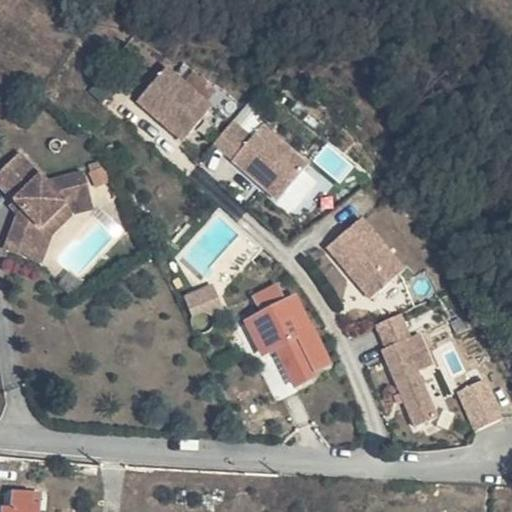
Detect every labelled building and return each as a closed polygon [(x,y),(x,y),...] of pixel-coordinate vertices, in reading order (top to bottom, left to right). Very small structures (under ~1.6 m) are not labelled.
[(180,125),(134,87),(106,119),(153,156),(180,125)] [(71,97),(58,113),(71,122),(83,108),(71,97)] [(218,152),(204,139),(186,159),(201,173),(218,152)] [(279,186),(234,147),(224,158),(206,178),(249,219),(279,186)] [(22,152),(0,172),(0,183),(16,200),(19,197),(27,205),(20,212),(15,237),(38,241),(42,227),(56,213),(68,202),(91,199),(87,175),(49,179),(22,152)] [(218,152),(201,173),(206,178),(224,158),(218,152)] [(279,186),(249,219),(261,228),(290,195),(279,186)] [(27,205),(19,197),(16,200),(12,205),(20,212),(27,205)] [(38,241),(15,237),(12,251),(47,256),(53,229),(62,219),(56,213),(42,227),(38,241)] [(368,283),(329,238),(297,266),(335,311),(368,283)] [(222,260),(203,243),(195,252),(213,268),(222,260)] [(186,294),(196,316),(224,304),(215,282),(186,294)] [(210,339),(220,355),(255,337),(248,326),(256,322),(242,297),(215,313),(226,331),(210,339)] [(180,306),(177,302),(153,316),(160,327),(167,337),(167,332),(171,327),(176,326),(182,330),(190,325),(180,306)] [(369,326),(346,335),(352,349),(375,340),(369,326)] [(255,337),(220,355),(227,368),(229,372),(244,364),(262,400),(283,390),(281,386),(292,381),(274,346),(262,351),(255,337)] [(375,340),(352,349),(355,357),(378,348),(375,340)] [(355,357),(350,358),(381,436),(404,426),(386,381),(399,375),(386,344),(378,348),(355,357)] [(490,376),(459,390),(476,430),(507,416),(490,376)] [(467,430),(449,393),(425,404),(442,442),(467,430)] [(42,511),(43,490),(17,489),(16,507),(5,507),(4,511),(42,511)]
